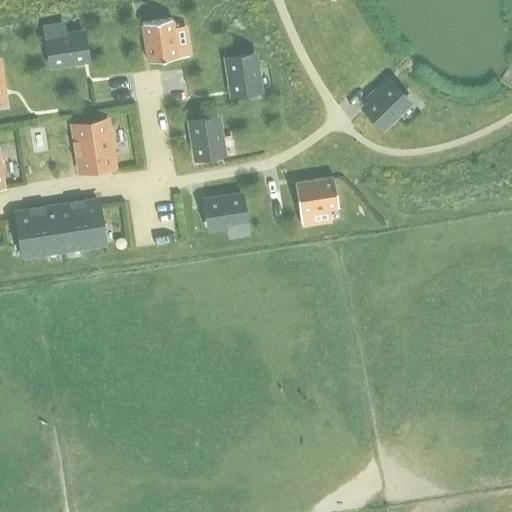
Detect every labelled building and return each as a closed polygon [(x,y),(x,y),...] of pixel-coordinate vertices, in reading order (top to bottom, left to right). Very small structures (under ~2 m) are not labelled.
[(177,48),(172,18),(142,23),(149,62),(189,56),(188,47),(177,48)] [(88,59),(84,32),(47,38),(51,65),(88,59)] [(260,88),(254,51),(227,56),(232,92),(260,88)] [(389,80),(363,106),(382,125),(408,100),(389,80)] [(223,152),(217,115),(190,119),(196,156),(223,152)] [(115,166),(107,120),(73,125),(80,171),(115,166)] [(339,210),(335,180),(295,186),(302,228),(314,226),(312,214),(339,210)] [(247,224),(242,197),(205,203),(210,230),(247,224)] [(103,242),(96,199),(76,202),(82,246),(103,242)] [(82,246),(76,202),(55,205),(62,249),(82,246)] [(62,249),(55,205),(35,208),(42,252),(62,249)] [(42,252),(35,208),(15,212),(22,255),(42,252)]
